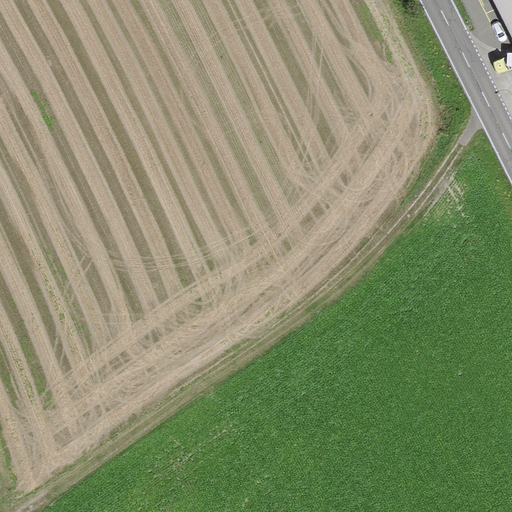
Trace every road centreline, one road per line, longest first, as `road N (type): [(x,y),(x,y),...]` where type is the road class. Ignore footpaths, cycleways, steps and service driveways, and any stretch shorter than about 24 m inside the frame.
road 1 (track): [(13,511),(317,303),(434,182),(488,96)]
road 2 (secondary): [(439,0),(511,142)]
